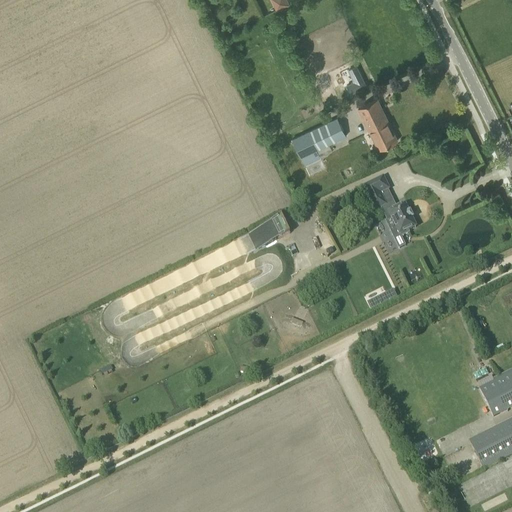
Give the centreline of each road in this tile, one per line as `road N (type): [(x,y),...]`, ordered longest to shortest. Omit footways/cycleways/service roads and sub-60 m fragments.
road 1 (track): [(511,264),(10,511)]
road 2 (tertiary): [(511,160),(432,0)]
